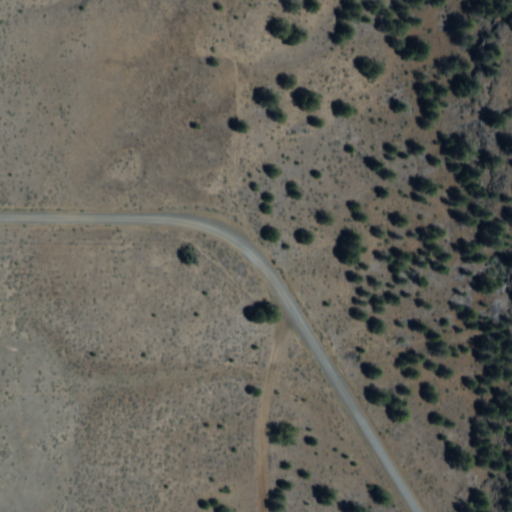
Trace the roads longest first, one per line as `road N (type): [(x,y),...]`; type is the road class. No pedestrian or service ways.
road 1 (residential): [(0,219),(167,223),(206,228),(239,244),(284,292),(421,511)]
road 2 (track): [(263,511),(263,433),(284,292)]
